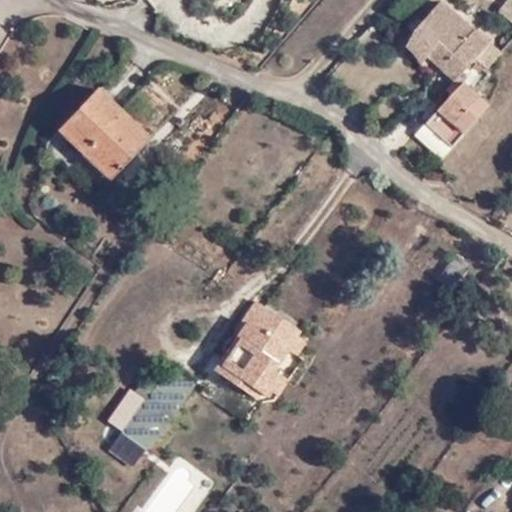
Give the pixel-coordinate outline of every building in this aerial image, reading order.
[(440,4),(414,36),(406,47),(419,64),(425,56),(437,44),(451,55),(468,37),(471,32),(451,14),(452,13),(440,4)] [(468,37),(481,50),(490,39),(477,27),(475,29),(452,13),(451,14),(471,32),(468,37)] [(439,69),(453,81),(481,50),(468,37),(451,55),(439,69)] [(425,56),(439,69),(451,55),(437,44),(425,56)] [(426,123),(450,146),(485,106),(475,99),(477,97),(461,82),(426,123)] [(109,177),(135,149),(147,136),(97,87),(58,127),(109,177)] [(253,322),(285,346),(296,329),(263,306),(253,322)] [(290,350),(285,346),(253,322),(231,353),(237,358),(225,376),(257,397),(290,350)] [(219,372),(225,376),(237,358),(231,353),(219,372)] [(170,367),(123,433),(137,445),(148,452),(195,385),(170,367)] [(137,445),(123,433),(113,448),(127,458),(137,445)]
